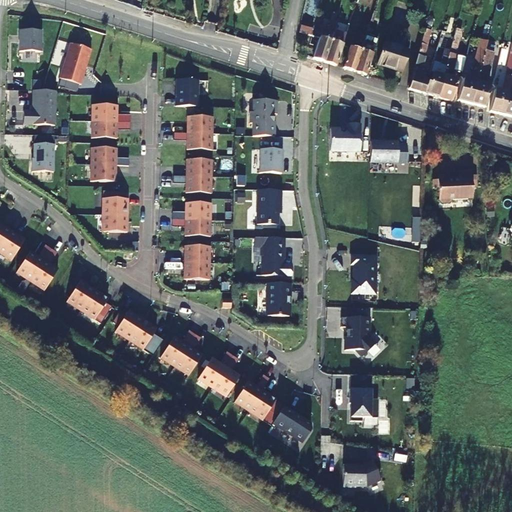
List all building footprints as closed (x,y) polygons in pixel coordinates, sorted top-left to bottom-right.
[(466,24),(473,27),(477,12),(470,10),(466,24)] [(324,22),(331,24),(336,26),(337,22),(326,18),(324,22)] [(336,26),(331,24),(327,36),(333,38),(334,32),(336,26)] [(312,35),(318,37),(321,27),(316,25),(312,35)] [(19,29),(18,50),(39,50),(40,29),(19,29)] [(331,41),(325,62),(336,66),(345,36),(334,32),(333,38),(331,41)] [(325,62),(331,41),(320,37),(313,58),(325,62)] [(58,78),(79,84),(90,48),(69,42),(58,78)] [(361,51),(354,72),(366,75),(375,47),(363,43),(361,51)] [(427,45),(420,43),(408,89),(424,93),(427,82),(423,80),(426,67),(422,66),(424,60),(420,59),(421,55),(423,56),(427,45)] [(383,44),(376,64),(386,68),(386,65),(401,69),(407,52),(383,44)] [(354,72),(361,51),(350,46),(343,68),(354,72)] [(484,50),(479,49),(468,46),(466,55),(465,56),(476,59),(471,71),(470,71),(467,80),(462,79),(457,100),(471,104),(484,50)] [(450,51),(445,49),(444,49),(437,73),(433,72),(430,83),(427,82),(424,93),(438,97),(450,51)] [(484,50),(471,104),(484,107),(489,85),(485,84),(493,52),(484,50)] [(466,55),(450,51),(438,97),(451,100),(456,80),(460,76),(465,56),(466,55)] [(507,55),(503,54),(500,53),(497,64),(504,66),(507,55)] [(511,73),(511,56),(510,56),(501,91),(494,90),(489,111),(503,114),(511,73)] [(511,73),(503,114),(511,116),(511,73)] [(175,105),(197,106),(198,79),(176,78),(176,90),(176,96),(175,96),(175,105)] [(54,90),(31,90),(31,110),(22,110),(22,124),(53,125),(54,90)] [(274,122),(273,121),(273,113),(276,113),(277,100),(252,99),(252,111),(249,111),(249,122),(252,122),(251,136),(274,136),(274,122)] [(116,121),(116,105),(93,104),(93,121),(116,121)] [(209,133),(209,116),(186,116),(186,132),(209,133)] [(93,137),(116,138),(116,128),(116,121),(93,121),(93,137)] [(339,127),(329,126),(328,150),(358,152),(359,123),(345,122),(345,129),(339,128),(339,127)] [(185,149),(208,149),(209,133),(186,132),(186,139),(185,149)] [(33,135),(32,143),(53,143),(53,135),(33,135)] [(369,141),(369,162),(405,163),(406,144),(397,144),(397,141),(369,141)] [(52,171),(53,143),(32,143),(32,152),(33,152),(33,156),(32,157),(31,157),(31,171),(52,171)] [(115,165),(115,148),(92,148),(92,164),(115,165)] [(281,149),(259,149),(259,172),(281,173),(280,158),(281,149)] [(186,159),(185,176),(208,176),(209,160),(186,159)] [(92,181),(115,181),(115,165),(92,164),(92,181)] [(449,202),(452,199),(472,198),(471,170),(457,171),(457,177),(448,177),(448,174),(438,175),(438,179),(433,179),(433,187),(438,187),(439,199),(441,203),(449,202)] [(208,176),(185,176),(185,192),(208,192),(208,176)] [(280,207),(280,190),(256,189),(256,224),(277,224),(277,207),(280,207)] [(126,215),(127,198),(120,198),(107,198),(104,198),(103,214),(126,215)] [(184,203),(184,219),(207,219),(207,203),(184,203)] [(103,231),(126,231),(126,215),(103,214),(103,231)] [(207,219),(184,219),(184,226),(184,235),(207,236),(207,219)] [(0,244),(10,229),(0,222),(0,244)] [(10,229),(0,244),(0,250),(11,257),(24,238),(10,229)] [(290,275),(291,264),(281,264),(281,257),(283,257),(283,238),(253,237),(253,246),(261,246),(260,275),(282,275),(290,275)] [(37,255),(43,259),(50,248),(44,245),(37,255)] [(183,246),(183,262),(206,263),(206,246),(183,246)] [(50,248),(43,259),(49,263),(56,252),(50,248)] [(17,269),(31,278),(43,259),(37,255),(29,250),(17,269)] [(43,259),(31,278),(45,287),(57,268),(49,263),(43,259)] [(206,263),(183,262),(183,278),(206,279),(206,263)] [(67,299),(81,308),(93,288),(79,279),(67,299)] [(290,296),(290,283),(268,283),(268,291),(266,291),(266,301),(267,301),(267,315),(289,316),(289,296),(290,296)] [(93,288),(81,308),(95,316),(97,313),(104,302),(107,297),(93,288)] [(230,308),(230,299),(218,298),(218,308),(230,308)] [(110,305),(104,302),(97,313),(103,316),(110,305)] [(115,329),(129,338),(142,318),(128,310),(125,314),(118,325),(115,329)] [(118,325),(125,314),(119,311),(112,322),(118,325)] [(142,318),(129,338),(143,347),(152,333),(156,327),(142,318)] [(341,318),(340,328),(346,328),(346,338),(345,338),(344,351),(356,351),(362,358),(375,345),(368,338),(368,325),(370,325),(370,319),(341,318)] [(182,342),(187,345),(194,334),(189,331),(182,342)] [(162,339),(152,333),(143,347),(153,353),(162,339)] [(194,334),(187,345),(192,348),(199,337),(194,334)] [(161,355),(175,364),(187,345),(182,342),(173,336),(161,355)] [(187,345),(175,364),(188,373),(201,354),(192,348),(187,345)] [(220,363),(224,366),(231,355),(227,352),(220,363)] [(231,355),(224,366),(229,369),(236,358),(231,355)] [(198,377),(212,385),(224,366),(220,363),(211,357),(198,377)] [(224,366),(212,385),(226,394),(238,375),(229,369),(224,366)] [(348,403),(349,403),(349,421),(361,421),(361,417),(376,418),(377,399),(369,399),(370,375),(348,374),(348,403)] [(255,386),(261,389),(268,379),(262,375),(255,386)] [(235,400),(249,409),(261,389),(255,386),(247,381),(235,400)] [(261,389),(249,409),(263,418),(274,400),(275,398),(261,389)] [(271,423),(282,406),(274,400),(263,418),(261,419),(270,425),(271,423)] [(310,423),(282,406),(271,423),(302,442),(310,430),(310,423)] [(342,464),(342,486),(354,487),(354,485),(366,485),(379,479),(370,459),(362,462),(363,464),(362,465),(342,464)]
